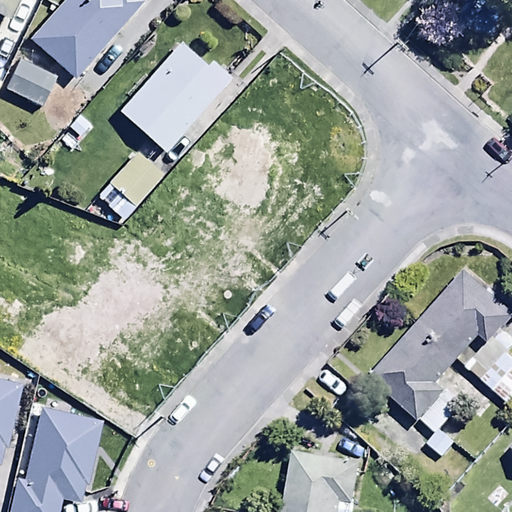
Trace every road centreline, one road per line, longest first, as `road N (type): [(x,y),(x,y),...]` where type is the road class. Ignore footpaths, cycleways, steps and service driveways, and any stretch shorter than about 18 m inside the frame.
road 1 (residential): [(445,146),(207,410),(156,511)]
road 2 (residential): [(445,146),(284,0)]
